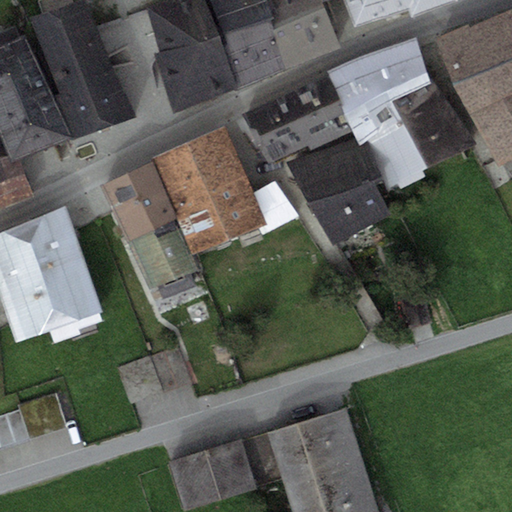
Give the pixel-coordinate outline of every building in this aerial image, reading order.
[(84,0),(81,0),(31,16),(60,93),(52,96),(71,138),(134,116),(84,0)] [(174,111),(238,88),(221,36),(208,0),(160,0),(145,6),(161,50),(154,53),(174,111)] [(208,0),(221,36),(273,17),(266,0),(208,0)] [(266,0),(273,17),(322,0),(266,0)] [(341,46),(322,0),(273,17),(290,68),(341,46)] [(344,0),(354,27),(409,8),(411,16),(457,0),(344,0)] [(511,7),(501,12),(511,33),(511,7)] [(511,157),(511,33),(501,12),(470,27),(468,23),(436,39),(498,164),(511,157)] [(290,68),(273,17),(221,36),(238,88),(290,68)] [(26,37),(0,46),(0,132),(8,154),(11,161),(19,158),(71,138),(52,96),(26,37)] [(356,138),(363,135),(432,82),(415,37),(363,55),(327,70),(327,75),(353,130),(356,138)] [(327,75),(244,114),(267,163),(307,144),(310,150),(353,130),(327,75)] [(478,143),(432,82),(363,135),(382,178),(387,188),(478,143)] [(225,125),(151,157),(153,161),(193,253),(267,221),(225,125)] [(284,164),(308,202),(375,182),(382,178),(363,135),(356,138),(284,164)] [(0,208),(33,195),(19,158),(11,161),(8,154),(0,156),(0,208)] [(153,161),(101,183),(147,289),(199,266),(193,253),(153,161)] [(391,213),(375,182),(308,202),(334,244),(391,213)] [(67,205),(0,231),(0,294),(16,341),(102,310),(67,205)] [(179,346),(118,368),(130,403),(192,381),(179,346)] [(30,440),(68,427),(56,392),(18,404),(30,440)] [(378,511),(346,407),(242,440),(257,488),(283,479),(293,511),(378,511)] [(242,440),(170,462),(185,510),(257,488),(242,440)]
